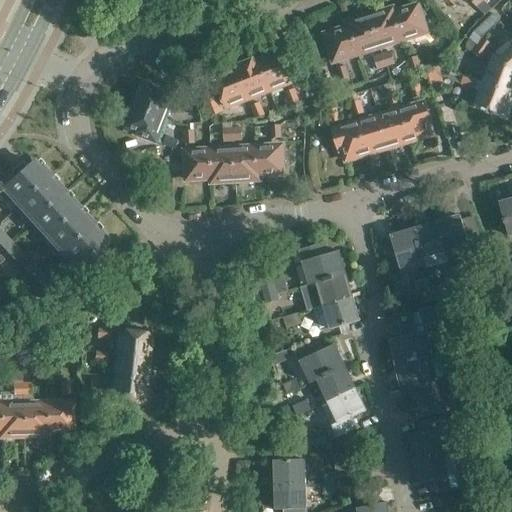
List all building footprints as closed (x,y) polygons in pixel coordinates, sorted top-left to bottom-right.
[(393,13),(401,40),(425,33),(417,6),(393,13)] [(401,40),(393,13),(392,9),(374,15),(382,46),(401,40)] [(468,40),(487,53),(493,44),(482,38),(500,21),(493,14),(473,32),(468,40)] [(350,27),(358,53),(380,46),(382,54),(374,57),(378,70),(388,67),(384,53),(382,46),(374,15),(349,23),(350,27)] [(358,53),(350,27),(326,34),(334,61),(358,53)] [(487,53),(468,40),(466,44),(466,50),(483,60),(487,53)] [(494,57),(511,69),(511,41),(494,57)] [(396,64),(392,51),(384,53),(388,67),(396,64)] [(260,60),(271,89),(291,81),(280,52),(260,60)] [(407,60),(410,72),(421,69),(417,57),(407,60)] [(485,81),(511,90),(511,69),(494,57),(485,81)] [(258,59),(237,68),(250,97),(271,89),(260,60),(259,61),(258,59)] [(350,80),(345,67),(337,69),(341,83),(350,80)] [(250,97),(237,68),(236,68),(237,69),(214,78),(226,107),(250,97)] [(511,99),(511,90),(485,81),(466,74),(462,84),(481,91),(476,105),(505,116),(511,99)] [(134,108),(164,120),(174,95),(144,84),(134,108)] [(410,86),(413,99),(423,97),(419,84),(410,86)] [(285,93),(290,105),(300,101),(295,89),(285,93)] [(386,94),(389,106),(399,104),(395,91),(386,94)] [(224,112),(216,94),(203,99),(210,117),(211,116),(214,123),(225,119),(222,112),(224,112)] [(193,104),(180,98),(177,107),(190,113),(193,104)] [(356,123),(355,123),(365,154),(386,148),(378,116),(364,120),(363,114),(365,114),(361,101),(350,104),(354,116),(355,116),(356,123)] [(250,107),(256,119),(265,115),(260,103),(250,107)] [(402,110),(411,141),(429,136),(427,125),(431,124),(425,103),(402,110)] [(328,110),(331,123),(342,120),(338,107),(328,110)] [(164,120),(134,108),(126,130),(176,149),(179,140),(159,133),(164,120)] [(411,141),(402,110),(378,116),(386,148),(411,141)] [(210,150),(212,178),(213,183),(237,181),(233,123),(223,123),(225,150),(210,150)] [(365,154),(355,123),(333,129),(339,151),(344,149),(347,160),(365,154)] [(270,127),(270,142),(280,141),(279,126),(270,127)] [(233,127),(234,141),(243,141),(242,127),(233,127)] [(195,144),(194,131),(184,131),(184,145),(195,144)] [(258,147),(261,175),(283,173),(281,146),(258,147)] [(261,175),(258,147),(235,149),(237,181),(258,180),(258,175),(261,175)] [(186,152),(188,179),(212,178),(210,150),(186,152)] [(0,181),(0,195),(14,211),(50,177),(41,167),(39,169),(35,170),(32,166),(34,164),(33,162),(24,170),(19,165),(0,181)] [(64,193),(50,177),(14,211),(28,227),(64,193)] [(79,209),(64,193),(28,227),(42,242),(79,209)] [(511,235),(511,199),(501,203),(510,236),(511,235)] [(93,225),(79,209),(42,242),(57,258),(93,225)] [(437,222),(446,250),(469,243),(461,215),(437,222)] [(414,229),(423,257),(446,250),(437,222),(414,229)] [(109,242),(93,225),(57,258),(73,275),(89,260),(96,254),(103,247),(109,242)] [(425,265),(423,257),(414,229),(391,236),(402,272),(425,265)] [(8,240),(3,234),(0,236),(0,245),(1,246),(8,240)] [(13,245),(8,240),(1,246),(6,252),(13,245)] [(318,283),(347,274),(340,251),(328,254),(324,243),(299,250),(310,285),(318,283)] [(19,251),(13,245),(6,252),(11,258),(19,251)] [(109,253),(103,247),(96,254),(101,260),(109,253)] [(24,257),(19,251),(11,258),(16,263),(24,257)] [(94,266),(101,260),(96,254),(89,260),(94,266)] [(10,268),(3,261),(0,263),(0,269),(4,274),(10,268)] [(35,268),(29,263),(23,270),(28,275),(35,268)] [(16,276),(10,268),(4,274),(11,281),(16,276)] [(41,273),(35,268),(28,275),(34,280),(41,273)] [(271,272),(278,295),(289,292),(282,268),(271,272)] [(466,286),(462,271),(441,277),(447,299),(460,295),(458,288),(466,286)] [(46,278),(41,273),(34,280),(40,285),(46,278)] [(318,283),(325,305),(353,296),(347,274),(318,283)] [(52,283),(46,278),(40,285),(46,290),(52,283)] [(123,293),(130,303),(151,290),(144,280),(123,293)] [(353,296),(325,305),(332,329),(361,320),(353,296)] [(267,312),(270,321),(298,313),(295,303),(267,312)] [(398,314),(402,331),(435,324),(431,306),(398,314)] [(298,313),(270,321),(273,332),(301,324),(298,313)] [(98,338),(109,340),(110,329),(99,327),(99,329),(97,328),(97,337),(98,337),(98,338)] [(391,338),(397,363),(434,354),(429,330),(391,338)] [(116,353),(148,356),(151,334),(118,331),(116,353)] [(318,379),(346,365),(335,342),(300,359),(311,382),(318,378),(318,379)] [(458,376),(484,370),(492,369),(487,345),(477,347),(479,358),(470,360),(470,361),(455,364),(458,376)] [(95,362),(108,363),(109,352),(96,351),(95,362)] [(116,353),(114,377),(147,381),(150,358),(148,358),(148,356),(116,353)] [(434,355),(434,354),(397,363),(401,385),(431,379),(427,356),(434,355)] [(356,387),(346,365),(318,379),(328,400),(356,387)] [(484,370),(458,376),(460,386),(486,380),(484,370)] [(147,381),(114,377),(111,400),(143,404),(146,381),(147,381)] [(283,384),(288,395),(301,388),(297,378),(283,384)] [(61,394),(71,394),(71,379),(61,379),(61,394)] [(431,379),(401,385),(406,409),(436,403),(431,379)] [(24,396),(24,382),(14,382),(14,396),(24,396)] [(24,382),(24,396),(33,396),(32,382),(24,382)] [(356,387),(328,400),(338,422),(366,409),(356,387)] [(90,399),(104,400),(104,389),(91,389),(90,399)] [(293,406),(297,414),(311,407),(307,399),(293,406)] [(0,403),(0,436),(25,436),(24,404),(0,403)] [(24,404),(25,436),(45,436),(45,431),(46,431),(45,403),(24,404)] [(45,403),(46,431),(70,431),(70,403),(45,403)] [(311,407),(297,414),(302,426),(317,419),(311,407)] [(410,434),(415,458),(445,452),(441,428),(447,427),(445,415),(420,420),(423,432),(410,434)] [(461,441),(462,451),(482,448),(483,448),(483,445),(485,444),(484,437),(461,441)] [(483,448),(482,448),(484,460),(492,458),(494,470),(501,469),(500,445),(483,448)] [(445,452),(415,458),(419,482),(434,479),(436,491),(466,486),(469,481),(469,476),(463,473),(449,475),(445,452)] [(275,460),(276,484),(306,483),(306,459),(275,460)] [(324,474),(325,483),(340,482),(340,473),(324,474)] [(340,482),(325,483),(325,495),(347,495),(346,484),(340,484),(340,482)] [(306,483),(276,484),(276,509),(307,509),(306,483)] [(350,509),(350,511),(390,511),(388,502),(350,509)]
